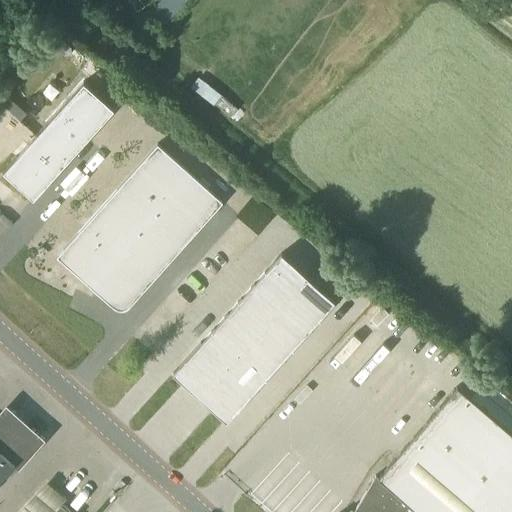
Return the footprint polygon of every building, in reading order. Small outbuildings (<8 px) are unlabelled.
[(187,63),(177,74),(192,87),(201,76),(187,63)] [(32,200),(112,110),(82,83),(2,172),(32,200)] [(119,311),(121,311),(123,311),(125,310),(126,309),(127,308),(129,307),(222,203),(157,144),(56,257),(112,308),(113,309),(115,310),(117,310),(119,311)] [(208,232),(192,257),(202,264),(218,239),(208,232)] [(281,253),(172,373),(225,421),(333,301),(281,253)] [(511,511),(511,436),(456,388),(378,478),(374,476),(353,511),(511,511)] [(44,432),(5,396),(0,402),(0,438),(16,452),(13,456),(18,462),(44,432)] [(0,471),(13,456),(16,452),(0,438),(0,471)]
